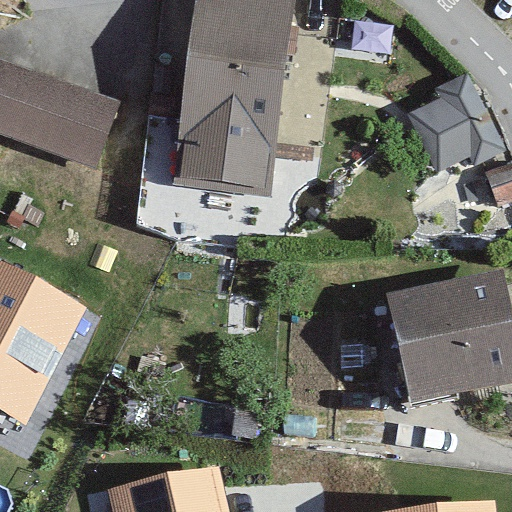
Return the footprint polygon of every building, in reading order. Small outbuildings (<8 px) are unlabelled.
[(272,196),(288,0),(186,0),(171,188),(272,196)] [(125,102),(0,60),(0,141),(101,175),(125,102)] [(420,97),(436,162),(491,148),(476,84),(420,97)] [(90,305),(0,261),(0,415),(29,429),(90,305)] [(511,383),(511,368),(495,280),(375,303),(394,406),(511,383)] [(226,511),(216,473),(125,497),(129,511),(226,511)] [(494,511),(494,502),(394,511),(494,511)]
